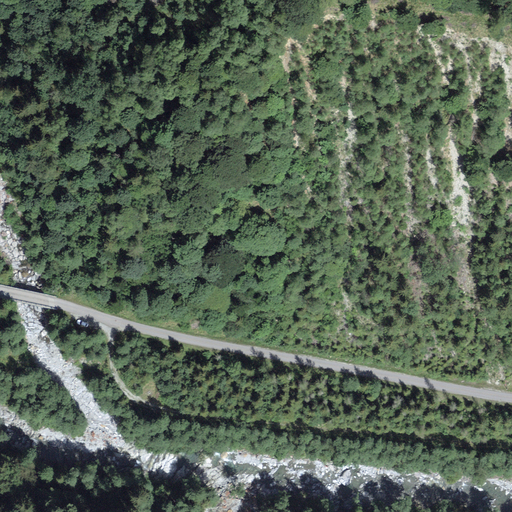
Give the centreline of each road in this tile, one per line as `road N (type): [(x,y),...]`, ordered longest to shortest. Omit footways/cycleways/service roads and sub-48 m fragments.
road 1 (unclassified): [(511,398),(168,334),(0,291)]
road 2 (track): [(511,445),(145,403),(118,377),(109,319)]
